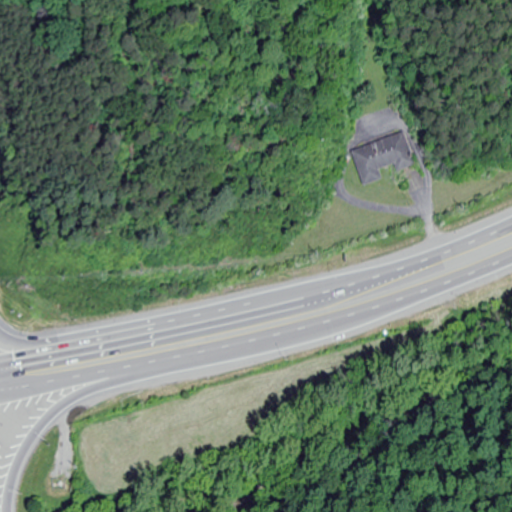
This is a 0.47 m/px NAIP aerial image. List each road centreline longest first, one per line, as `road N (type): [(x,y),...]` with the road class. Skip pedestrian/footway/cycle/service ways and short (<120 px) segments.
road 1 (trunk): [(511,229),(323,297),(0,366)]
road 2 (trunk): [(184,359),(356,319),(511,261)]
road 3 (trunk): [(9,511),(22,463),(63,408),(184,359)]
road 4 (trunk): [(0,393),(184,359)]
